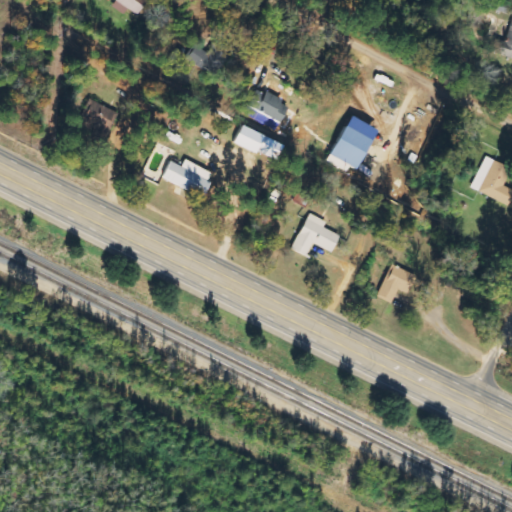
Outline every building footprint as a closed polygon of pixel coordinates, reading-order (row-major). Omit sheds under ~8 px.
[(114,0),(137,14),(145,0),(114,0)] [(511,59),(511,3),(509,15),(511,15),(511,18),(504,42),(495,39),(490,52),(511,59)] [(217,75),(225,55),(217,52),(218,47),(210,44),(207,53),(192,47),(186,63),(217,75)] [(289,96),(270,85),(264,95),(256,90),(243,113),(275,131),(288,108),(284,105),(289,96)] [(115,110),(86,101),(78,124),(92,129),(88,140),(103,145),(115,110)] [(374,129),(347,117),(327,163),(345,171),(347,166),(357,170),(374,129)] [(276,160),(282,143),(239,127),(233,144),(276,160)] [(471,190),(509,205),(511,195),(511,190),(504,187),(511,168),(483,157),(471,190)] [(211,172),(183,161),(180,167),(168,161),(160,180),(201,197),(211,172)] [(323,229),(326,221),(307,214),(292,251),(306,256),(311,244),(331,252),(338,235),(323,229)] [(414,274),(389,265),(377,298),(392,303),(396,290),(407,294),(414,274)]
